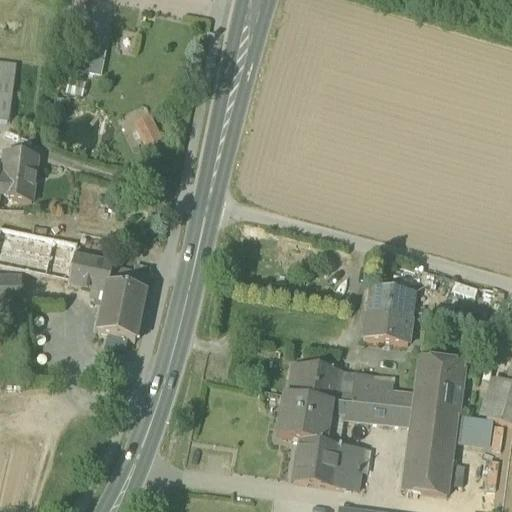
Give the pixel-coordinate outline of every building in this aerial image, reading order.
[(57,0),(57,4),(63,5),(85,9),(86,0),(57,0)] [(77,49),(85,9),(63,5),(58,46),(77,49)] [(78,74),(101,78),(105,55),(82,51),(78,74)] [(0,85),(11,86),(13,68),(0,65),(0,85)] [(67,82),(64,96),(81,101),(85,87),(67,82)] [(0,125),(6,126),(11,86),(0,85),(0,125)] [(143,151),(161,143),(150,119),(132,126),(143,151)] [(2,174),(1,181),(0,184),(0,201),(31,206),(37,161),(4,157),(2,174)] [(135,235),(141,237),(142,237),(148,214),(109,204),(108,207),(104,206),(102,212),(107,213),(106,214),(139,222),(135,235)] [(106,294),(108,287),(112,271),(113,267),(75,258),(77,248),(0,232),(0,270),(68,285),(67,288),(100,295),(106,294)] [(148,278),(112,271),(108,287),(145,295),(148,278)] [(0,321),(1,321),(20,320),(21,281),(0,280),(0,321)] [(105,351),(124,355),(127,343),(134,345),(145,295),(108,287),(106,294),(97,337),(107,339),(105,351)] [(370,289),(367,316),(410,322),(414,296),(370,289)] [(411,322),(410,322),(367,316),(366,316),(363,343),(407,348),(411,322)] [(22,320),(20,320),(1,321),(1,388),(20,388),(21,388),(22,320)] [(511,361),(503,385),(511,387),(511,361)] [(413,414),(456,420),(457,420),(463,370),(463,368),(453,367),(420,362),(415,399),(413,414)] [(292,369),(287,398),(336,406),(337,398),(341,377),(292,369)] [(490,424),(511,430),(511,387),(503,385),(498,383),(486,423),(490,424)] [(349,408),(379,411),(380,394),(380,393),(379,393),(351,390),(350,400),(349,408)] [(379,411),(401,413),(403,397),(403,396),(392,395),(380,394),(379,411)] [(278,440),(300,444),(329,448),(334,419),(336,407),(336,406),(287,398),(282,397),(275,439),(278,440)] [(415,399),(403,397),(401,413),(413,414),(415,399)] [(336,407),(349,408),(350,400),(337,398),(336,406),(336,407)] [(350,427),(410,432),(413,414),(401,413),(379,411),(349,408),(336,407),(334,419),(343,420),(351,421),(350,427)] [(456,420),(413,414),(410,432),(402,493),(446,500),(453,445),(456,420)] [(334,419),(329,448),(338,450),(343,420),(334,419)] [(453,445),(486,450),(490,426),(490,424),(486,423),(485,424),(457,420),(456,420),(453,445)] [(499,453),(502,431),(492,429),(489,452),(499,453)] [(293,483),(331,489),(334,475),(338,450),(329,448),(300,444),(293,483)] [(338,450),(334,475),(358,479),(362,454),(338,450)] [(355,493),(358,479),(334,475),(331,489),(355,493)]
